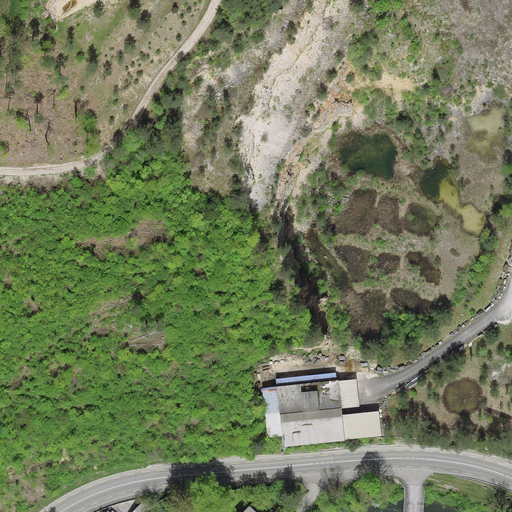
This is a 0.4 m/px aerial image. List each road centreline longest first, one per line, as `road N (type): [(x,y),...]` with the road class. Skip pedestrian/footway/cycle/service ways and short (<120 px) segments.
road 1 (primary): [(60,511),(91,494),(165,476),(370,459),(452,461),(511,477)]
road 2 (track): [(217,0),(108,150),(75,168),(0,170)]
